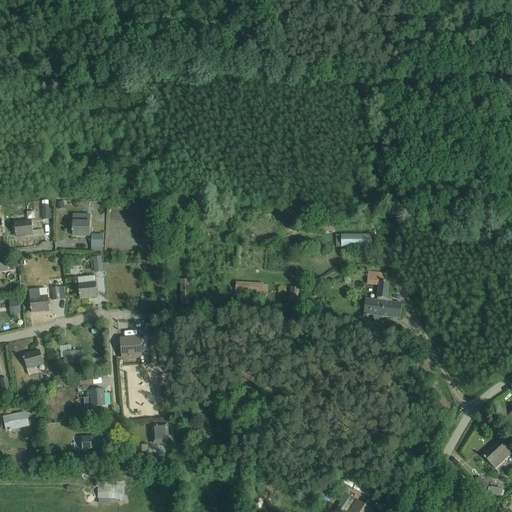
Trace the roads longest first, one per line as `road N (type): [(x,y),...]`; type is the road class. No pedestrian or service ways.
road 1 (unclassified): [(0,340),(110,316),(117,422)]
road 2 (unclassified): [(374,224),(379,250),(471,413)]
